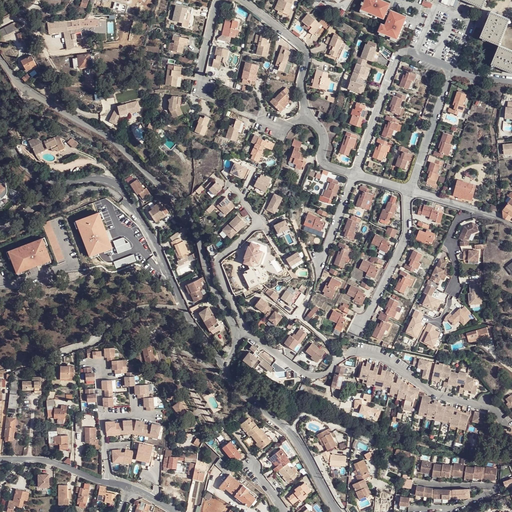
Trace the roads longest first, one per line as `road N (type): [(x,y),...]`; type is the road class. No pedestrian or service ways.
road 1 (residential): [(223,365),(236,335),(187,217),(116,143),(23,88),(0,59)]
road 2 (unclassified): [(223,365),(190,322),(123,190),(96,177),(45,183),(0,128)]
road 3 (residential): [(339,511),(293,437),(223,365)]
road 4 (residential): [(131,488),(43,459),(0,458)]
